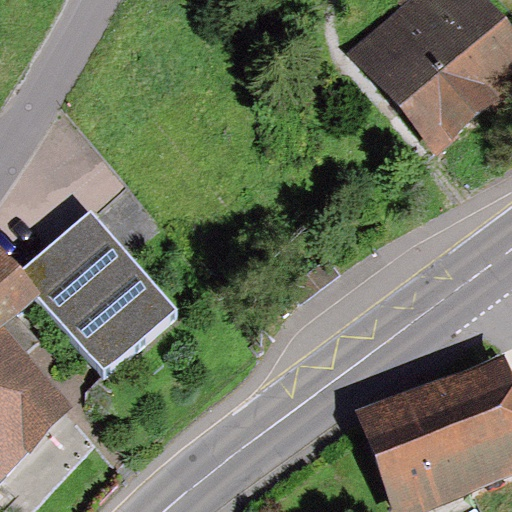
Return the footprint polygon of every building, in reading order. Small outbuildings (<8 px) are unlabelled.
[(415,0),(348,56),(437,161),(511,96),(511,35),(481,0),(415,0)] [(176,313),(92,217),(21,277),(41,300),(39,302),(104,377),(176,313)] [(0,253),(0,490),(28,460),(30,463),(74,413),(25,355),(14,342),(6,332),(19,320),(39,302),(41,300),(21,277),(0,253)] [(342,278),(328,260),(286,292),(299,310),(342,278)] [(40,344),(19,320),(6,332),(14,342),(25,355),(40,344)] [(357,417),(393,511),(438,511),(511,483),(511,375),(506,360),(357,417)]
